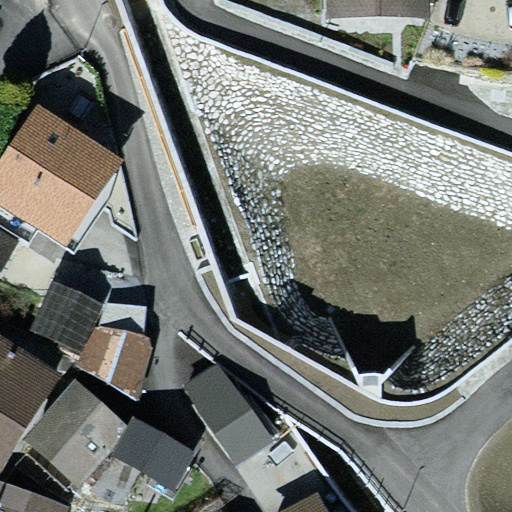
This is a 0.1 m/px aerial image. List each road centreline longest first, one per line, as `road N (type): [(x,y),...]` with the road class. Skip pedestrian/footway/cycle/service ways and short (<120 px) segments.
road 1 (residential): [(202,331),(86,0)]
road 2 (residential): [(431,511),(336,414),(202,331)]
road 3 (residential): [(202,331),(165,368),(171,413),(244,511)]
